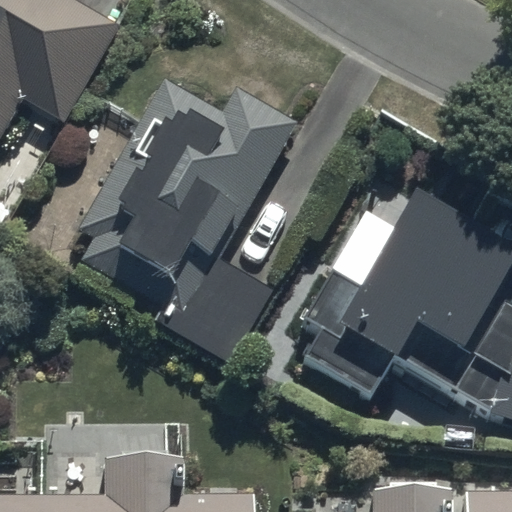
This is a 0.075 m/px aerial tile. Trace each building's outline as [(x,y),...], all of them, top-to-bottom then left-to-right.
[(0,0),(0,139),(23,100),(63,124),(120,28),(73,0),(0,0)] [(224,115),(167,83),(78,234),(94,243),(82,265),(167,312),(158,327),(230,367),(272,291),(213,259),(237,215),(246,220),(299,123),(238,89),(224,115)] [(370,403),(391,364),(485,417),(511,424),(511,309),(505,305),(511,293),(511,268),(506,266),(511,256),(511,255),(412,197),(392,231),(364,213),(329,272),(333,274),(304,322),(324,334),(306,365),(370,403)] [(0,511),(254,511),(254,501),(197,503),(196,456),(98,458),(99,495),(0,497),(0,511)] [(511,511),(511,497),(370,503),(369,511),(511,511)]
